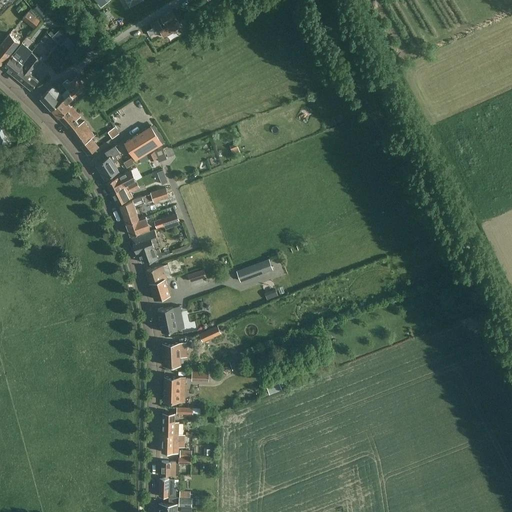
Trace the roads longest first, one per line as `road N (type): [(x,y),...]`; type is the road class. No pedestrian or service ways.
road 1 (tertiary): [(151,511),(154,381),(133,259),(108,197),(26,95)]
road 2 (track): [(340,0),(511,340)]
road 3 (residential): [(26,95),(178,0)]
